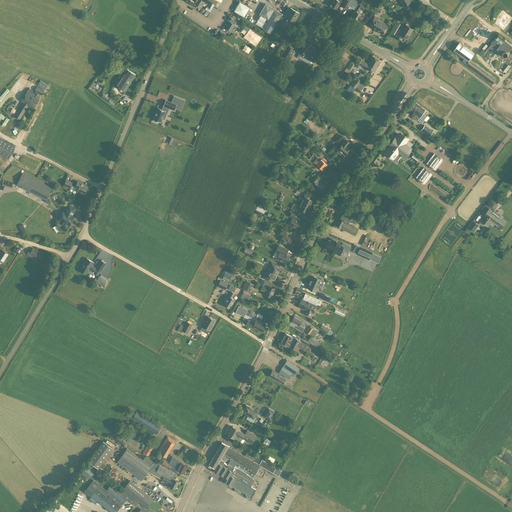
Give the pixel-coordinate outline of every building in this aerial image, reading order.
[(333,0),(330,5),(336,9),(339,4),(347,9),(349,6),(354,9),(360,0),(333,0)] [(239,2),(234,11),(244,17),(249,8),(239,2)] [(258,13),(259,14),(266,19),(261,27),(263,28),(262,28),(271,33),(274,28),(275,28),(277,25),(276,24),(279,19),(282,14),(265,4),(264,3),(258,13)] [(361,14),(358,12),(360,9),(363,11),(365,6),(360,3),(355,10),(349,18),(356,23),(358,19),(360,20),(362,17),(361,15),(361,14)] [(291,8),(286,17),(282,23),(286,26),(288,22),(289,22),(291,20),(294,22),(299,13),(291,8)] [(498,17),(495,24),(505,31),(509,26),(511,18),(502,11),(498,17)] [(387,26),(378,21),(379,19),(374,16),(369,26),(382,34),(387,26)] [(225,28),(231,32),(235,25),(229,21),(225,28)] [(391,33),(394,35),(400,24),(397,22),(391,33)] [(405,25),(402,30),(399,28),(395,35),(399,38),(401,35),(407,39),(413,29),(405,25)] [(481,25),(476,32),(478,34),(484,27),(481,25)] [(244,39),(258,45),(262,35),(248,29),(244,39)] [(488,30),(483,37),(485,39),(491,32),(488,30)] [(511,45),(505,39),(504,40),(497,48),(501,52),(501,54),(502,56),(503,57),(505,58),(506,58),(508,57),(511,58),(511,54),(510,54),(509,51),(510,50),(511,51),(511,45)] [(255,53),(263,56),(267,45),(260,42),(255,53)] [(317,56),(319,51),(314,48),(310,45),(310,46),(304,42),(298,53),(299,53),(313,61),(313,62),(314,60),(317,62),(319,57),(317,56)] [(470,60),(473,55),(474,53),(460,42),(453,51),(468,62),(470,60)] [(290,46),(283,57),(290,61),(296,50),(290,46)] [(381,61),(372,56),(368,64),(361,60),(359,64),(374,73),(381,61)] [(497,79),(470,60),(468,62),(467,65),(489,81),(487,84),(491,87),(497,79)] [(127,69),(116,86),(124,91),(135,74),(127,69)] [(351,85),(355,89),(364,77),(360,73),(351,85)] [(40,81),(37,85),(45,90),(48,85),(40,81)] [(42,95),(44,90),(37,86),(34,91),(42,95)] [(20,120),(28,105),(33,108),(39,100),(32,96),(35,92),(29,88),(21,101),(23,102),(14,116),(20,120)] [(158,108),(153,119),(154,119),(154,120),(158,122),(158,121),(161,122),(162,118),(164,119),(166,115),(164,114),(165,111),(167,107),(174,110),(177,105),(165,100),(163,106),(164,106),(162,109),(158,108)] [(429,113),(425,110),(420,106),(415,103),(410,110),(415,114),(419,117),(417,120),(422,124),(423,123),(424,121),(424,120),(429,113)] [(424,125),(421,130),(429,136),(433,131),(424,125)] [(406,139),(400,134),(395,141),(393,140),(391,143),(393,144),(386,152),(392,157),(398,149),(404,154),(408,149),(402,144),(406,139)] [(15,147),(0,137),(0,154),(8,159),(15,147)] [(345,155),(349,150),(346,147),(349,143),(345,140),(338,149),(345,155)] [(410,150),(405,156),(410,160),(414,153),(410,150)] [(441,159),(435,154),(434,153),(426,163),(427,164),(434,169),(435,170),(443,160),(441,159)] [(316,165),(323,171),(327,165),(320,160),(316,165)] [(423,167),(416,177),(417,178),(424,183),(425,184),(432,174),(431,173),(425,168),(423,167)] [(52,188),(23,172),(16,185),(46,201),(52,188)] [(324,192),(329,185),(323,181),(322,182),(317,178),(313,183),(319,187),(318,188),(324,192)] [(66,180),(64,185),(70,188),(73,182),(66,180)] [(77,191),(85,194),(88,187),(84,185),(84,184),(78,181),(75,187),(78,188),(77,191)] [(300,197),(303,199),(301,203),(310,207),(313,201),(309,199),(311,195),(303,191),(300,197)] [(302,214),(304,211),(307,212),(310,207),(301,203),(300,206),(297,205),(294,210),(302,214)] [(65,212),(63,212),(59,219),(69,225),(74,217),(72,216),(76,209),(69,205),(65,212)] [(490,221),(496,214),(489,209),(483,216),(484,216),(480,221),(487,226),(489,223),(490,221)] [(289,216),(292,218),(289,225),(300,230),(304,223),(298,221),(300,216),(291,212),(289,216)] [(336,225),(340,227),(355,236),(358,230),(348,223),(351,217),(342,213),(336,225)] [(490,221),(489,223),(493,226),(494,224),(500,229),(506,221),(499,217),(496,214),(490,221)] [(474,221),(469,228),(474,231),(478,225),(474,221)] [(279,235),(282,237),(280,241),(289,245),(292,239),(286,236),(288,233),(281,230),(279,235)] [(350,246),(343,243),(342,246),(338,245),(338,244),(333,242),(333,243),(329,241),(328,242),(327,242),(326,243),(325,245),(325,246),(325,247),(326,247),(325,248),(330,250),(329,252),(334,254),(334,253),(339,255),(341,250),(347,252),(350,246)] [(290,259),(289,257),(290,256),(286,255),(288,249),(279,245),(275,252),(279,254),(277,258),(287,263),(288,261),(289,260),(290,259)] [(372,252),(360,246),(357,254),(369,260),(372,252)] [(0,258),(3,261),(8,253),(0,247),(0,258)] [(32,258),(33,256),(39,259),(42,252),(33,248),(31,251),(29,250),(28,252),(26,255),(32,258)] [(89,269),(93,272),(93,273),(98,276),(106,263),(101,260),(96,268),(92,265),(94,263),(87,258),(79,270),(86,274),(89,269)] [(267,266),(270,267),(268,271),(277,275),(280,269),(275,266),(276,263),(270,260),(267,266)] [(229,282),(233,273),(226,270),(222,279),(229,282)] [(268,281),(269,277),(274,280),(277,275),(268,271),(267,273),(265,272),(262,278),(268,281)] [(97,279),(96,278),(94,281),(100,285),(97,290),(100,291),(105,284),(107,286),(109,282),(107,281),(99,276),(97,279)] [(321,279),(313,276),(311,280),(310,280),(309,283),(309,284),(308,288),(316,292),(321,279)] [(225,290),(228,283),(220,280),(217,286),(225,290)] [(275,288),(268,286),(269,283),(265,280),(263,285),(260,284),(257,289),(265,293),(264,294),(272,297),(275,288)] [(242,288),(251,292),(254,285),(246,281),(242,288)] [(235,300),(232,298),(235,294),(231,291),(228,296),(223,304),(229,308),(230,305),(231,305),(235,300)] [(245,298),(250,299),(252,294),(243,291),(241,299),(244,300),(245,298)] [(311,317),(312,313),(313,313),(317,304),(318,301),(310,297),(309,300),(302,297),(298,307),(305,310),(303,313),(311,317)] [(235,313),(244,317),(247,310),(239,306),(235,313)] [(207,316),(202,326),(200,329),(207,334),(209,330),(210,330),(215,321),(207,316)] [(294,327),(295,324),(302,327),(304,325),(306,326),(307,323),(302,320),(293,316),(291,321),(289,325),(294,327)] [(246,325),(252,328),(262,332),(266,324),(256,319),(255,322),(248,319),(246,325)] [(184,327),(180,325),(177,330),(181,333),(182,331),(187,334),(192,325),(187,321),(184,327)] [(310,326),(306,332),(311,335),(307,341),(313,345),(313,346),(317,349),(317,348),(314,345),(317,340),(313,337),(317,331),(310,326)] [(301,338),(300,340),(292,336),(285,333),(280,343),(283,345),(282,348),(286,350),(287,347),(295,351),(297,346),(305,350),(309,343),(301,338)] [(322,356),(318,362),(324,366),(324,365),(326,367),(330,361),(322,356)] [(295,374),(299,368),(287,360),(279,372),(288,378),(292,372),(295,374)] [(272,370),(269,376),(273,378),(273,379),(282,384),(285,379),(279,375),(280,374),(272,370)] [(242,412),(248,415),(246,418),(253,422),(256,417),(255,417),(257,412),(246,405),(242,412)] [(270,420),(275,411),(268,407),(263,416),(270,420)] [(162,427),(137,411),(132,419),(156,435),(162,427)] [(240,442),(242,438),(252,444),(257,435),(247,430),(245,434),(232,426),(227,435),(234,439),(234,438),(240,442)] [(167,436),(166,438),(158,453),(166,458),(174,443),(175,441),(167,436)] [(98,468),(113,448),(103,440),(88,461),(98,468)] [(256,489),(251,487),(255,479),(252,478),(260,465),(278,476),(281,470),(248,451),(245,456),(228,446),(222,442),(207,467),(213,470),(214,469),(228,477),(226,481),(239,489),(238,490),(251,497),(256,489)] [(143,452),(148,456),(153,448),(147,445),(143,452)] [(164,482),(170,484),(169,486),(176,489),(179,481),(173,478),(176,474),(154,462),(151,466),(127,448),(117,462),(141,480),(148,471),(162,479),(161,481),(164,483),(164,482)] [(187,466),(181,463),(182,462),(172,457),(169,462),(164,459),(161,464),(170,469),(171,467),(184,474),(187,466)] [(88,464),(80,473),(88,479),(95,470),(88,464)] [(94,480),(86,490),(91,494),(90,495),(97,501),(110,511),(116,511),(120,508),(127,499),(133,504),(137,500),(123,489),(121,491),(115,487),(111,484),(106,490),(94,480)] [(130,480),(123,489),(137,500),(139,502),(146,508),(153,499),(130,480)]
